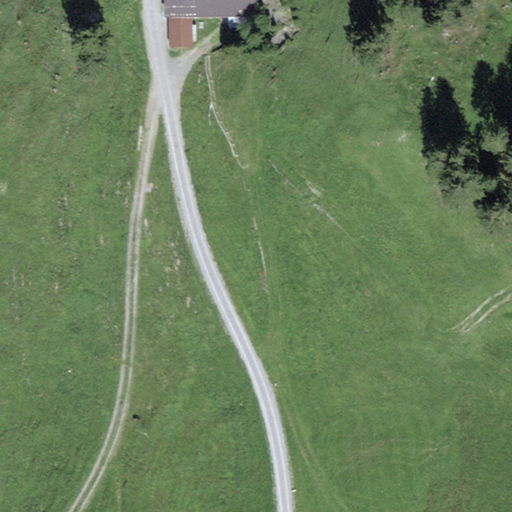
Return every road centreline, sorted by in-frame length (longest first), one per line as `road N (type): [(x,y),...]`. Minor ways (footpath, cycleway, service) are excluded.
road 1 (track): [(144,0),(178,167),(270,425),(282,511)]
road 2 (track): [(162,90),(135,189),(129,384),(75,511)]
